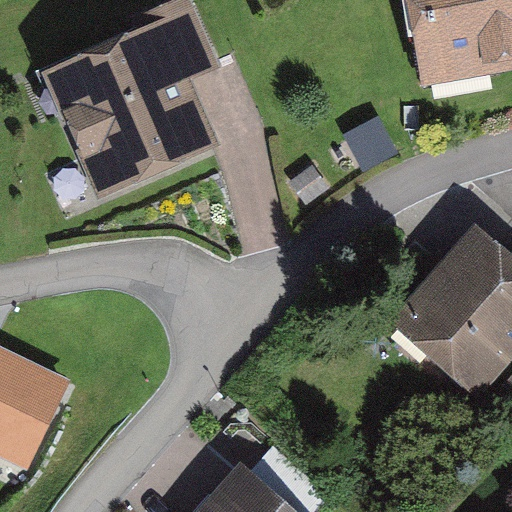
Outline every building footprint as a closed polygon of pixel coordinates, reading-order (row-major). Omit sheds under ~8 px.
[(511,0),(413,0),(426,74),(511,59),(511,0)] [(140,35),(51,73),(98,183),(207,137),(179,70),(202,60),(177,1),(133,20),(140,35)] [(511,264),(477,233),(401,317),(476,384),(511,344),(511,264)] [(0,474),(47,491),(81,394),(0,365),(0,474)] [(284,511),(241,473),(206,511),(284,511)]
